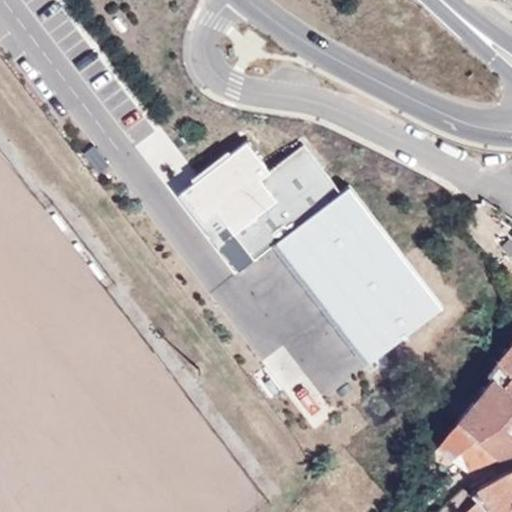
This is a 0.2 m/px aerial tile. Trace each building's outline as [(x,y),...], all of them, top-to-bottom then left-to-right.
[(245,137),(170,196),(213,250),(231,236),(252,263),(274,246),(369,365),(446,305),(351,186),(342,193),(303,144),(271,169),(245,137)] [(511,342),(486,371),(490,375),(493,377),(494,375),(511,391),(511,342)] [(511,448),(511,391),(494,375),(493,377),(457,419),(497,454),(511,448)] [(497,454),(457,419),(438,443),(446,450),(462,465),(497,454)] [(462,465),(446,450),(440,459),(455,472),(462,465)] [(511,467),(479,486),(500,511),(501,511),(511,502),(511,467)] [(465,511),(487,511),(478,500),(465,511)] [(511,511),(511,502),(501,511),(511,511)]
